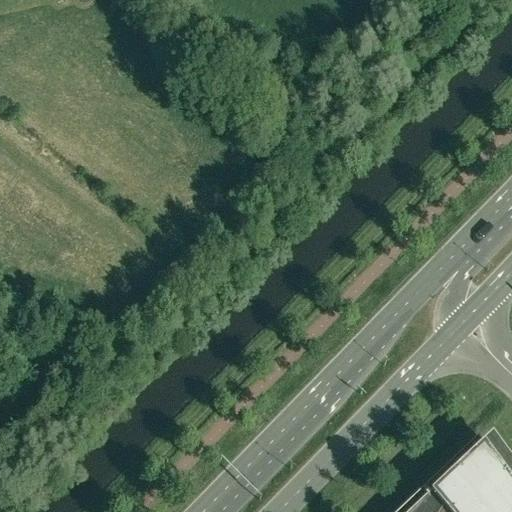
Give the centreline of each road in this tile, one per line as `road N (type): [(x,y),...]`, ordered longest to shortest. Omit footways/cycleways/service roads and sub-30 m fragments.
road 1 (secondary): [(511,195),(209,511)]
road 2 (secondary): [(279,511),(461,326)]
road 3 (secondary): [(511,213),(461,269),(461,326)]
